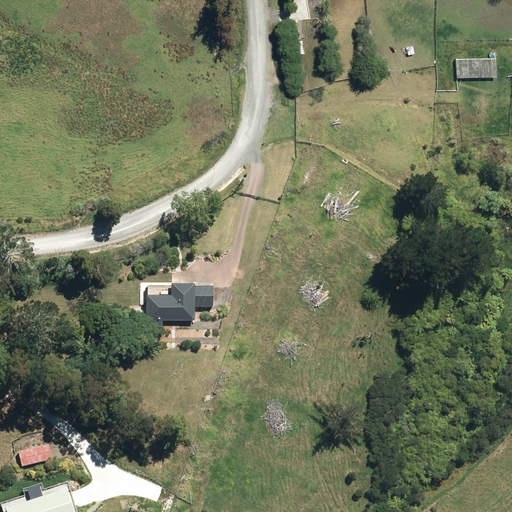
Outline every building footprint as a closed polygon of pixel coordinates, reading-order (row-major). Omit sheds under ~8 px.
[(497,57),(454,58),(454,78),(498,77),(497,57)] [(197,323),(197,288),(174,288),(173,298),(144,297),(144,321),(197,323)] [(231,289),(200,289),(200,312),(231,312),(231,289)] [(51,446),(20,453),(23,467),(54,461),(51,446)] [(80,511),(71,483),(3,505),(5,511),(80,511)]
